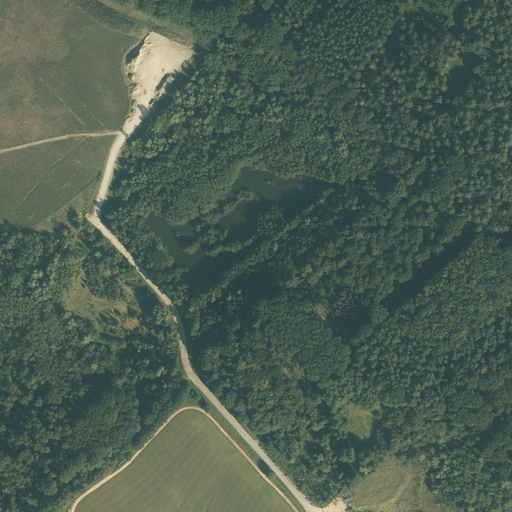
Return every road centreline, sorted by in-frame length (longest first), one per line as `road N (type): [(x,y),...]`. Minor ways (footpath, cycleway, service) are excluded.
road 1 (track): [(135,0),(275,49),(406,180),(511,265)]
road 2 (track): [(72,511),(75,500),(191,406),(209,414),(297,511)]
road 3 (track): [(478,237),(253,445)]
road 4 (track): [(190,372),(101,482)]
